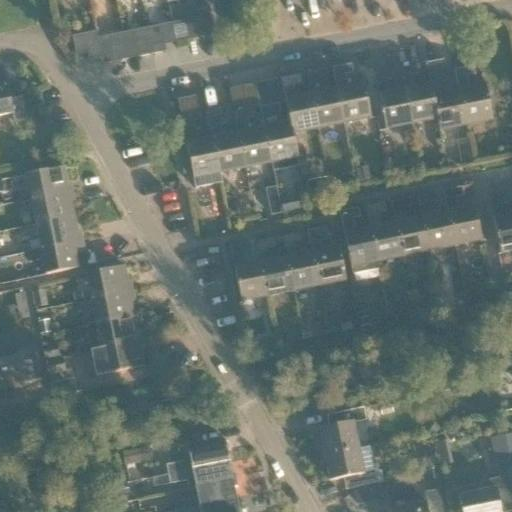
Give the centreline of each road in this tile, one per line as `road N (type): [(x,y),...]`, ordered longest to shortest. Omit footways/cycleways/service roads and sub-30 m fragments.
road 1 (residential): [(306,511),(74,100)]
road 2 (residential): [(74,100),(511,14)]
